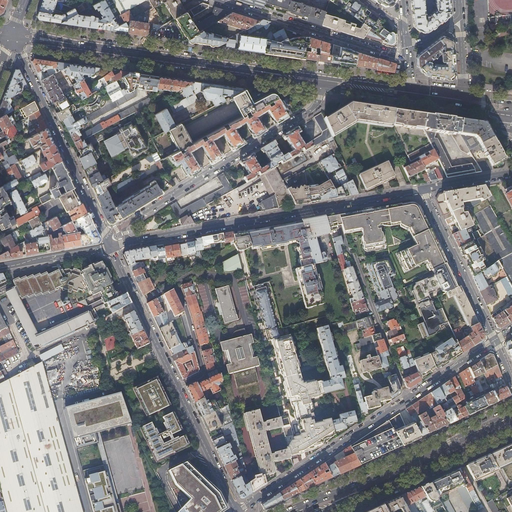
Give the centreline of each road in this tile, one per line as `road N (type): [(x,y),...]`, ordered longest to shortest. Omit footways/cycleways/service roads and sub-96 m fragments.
road 1 (primary): [(278,74),(10,34)]
road 2 (residential): [(121,226),(315,106),(318,85)]
road 3 (primary): [(511,414),(288,511)]
road 4 (residential): [(10,34),(107,237)]
road 5 (residential): [(128,244),(337,205)]
road 6 (residential): [(337,205),(407,400)]
road 7 (primary): [(323,511),(511,425)]
road 8 (residential): [(236,511),(407,400)]
road 9 (residential): [(219,0),(408,64)]
road 10 (residential): [(494,341),(424,189)]
road 11 (residential): [(112,247),(176,386)]
road 12 (residential): [(176,386),(236,511)]
